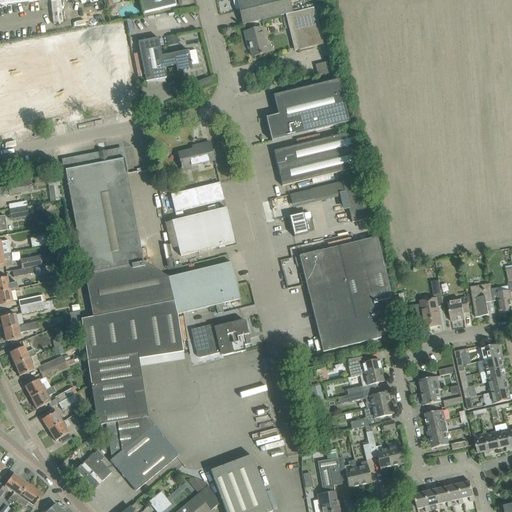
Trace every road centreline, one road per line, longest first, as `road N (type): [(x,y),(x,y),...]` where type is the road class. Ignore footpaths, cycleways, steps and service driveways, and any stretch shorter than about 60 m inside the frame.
road 1 (unclassified): [(287,337),(231,107)]
road 2 (unclassified): [(0,152),(231,107)]
road 3 (residential): [(421,476),(400,368),(443,339),(509,328)]
